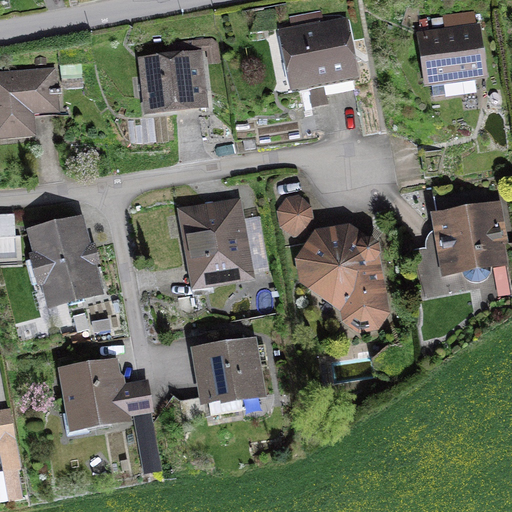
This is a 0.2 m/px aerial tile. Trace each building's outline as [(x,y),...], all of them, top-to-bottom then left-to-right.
[(280,38),(283,54),(288,53),(294,86),(307,84),(312,109),(326,106),(323,88),(351,82),(353,82),(342,25),(280,38)] [(474,32),(422,40),(428,83),(430,83),(432,97),(475,91),(472,76),(480,75),(474,32)] [(209,41),(180,44),(181,54),(205,52),(207,65),(218,63),(214,44),(209,41)] [(194,62),(144,68),(149,112),(199,106),(194,62)] [(59,93),(54,94),(52,75),(0,79),(0,142),(32,139),(30,122),(56,120),(54,99),(60,98),(59,93)] [(253,143),(242,145),(243,154),(254,152),(253,143)] [(451,150),(420,156),(424,180),(456,174),(451,150)] [(490,268),(500,266),(507,301),(511,299),(511,245),(502,247),(495,207),(491,187),(432,198),(436,219),(443,258),(415,263),(422,299),(466,290),(465,283),(467,284),(469,285),(472,286),(475,286),(477,286),(480,285),(482,284),(484,282),(486,280),(488,278),(489,276),(490,273),(490,270),(490,268)] [(281,229),(293,237),(306,235),(300,201),(288,203),(279,216),(281,229)] [(247,277),(235,209),(184,218),(198,297),(192,298),(192,300),(214,296),(212,284),(247,277)] [(67,308),(83,303),(82,299),(98,294),(91,270),(86,272),(84,267),(95,264),(92,250),(80,254),(78,249),(85,247),(83,240),(78,223),(29,237),(36,260),(25,263),(32,287),(43,284),(49,308),(66,303),(67,308)] [(361,329),(375,327),(382,316),(373,262),(377,256),(376,250),(369,245),(362,246),(346,236),(318,241),(301,266),(303,278),(346,308),(348,320),(361,329)] [(416,367),(414,354),(400,345),(389,347),(380,360),(383,375),(395,383),(407,380),(416,367)] [(252,346),(197,356),(205,401),(208,400),(211,419),(243,413),(241,402),(261,398),(256,370),(267,368),(263,347),(252,349),(252,346)] [(161,472),(146,386),(119,391),(118,390),(109,383),(114,377),(112,366),(102,368),(99,372),(95,369),(63,375),(70,416),(62,417),(66,440),(88,436),(87,428),(124,421),(123,417),(136,415),(146,474),(161,472)] [(0,460),(2,474),(17,472),(8,415),(0,416),(0,460)]
